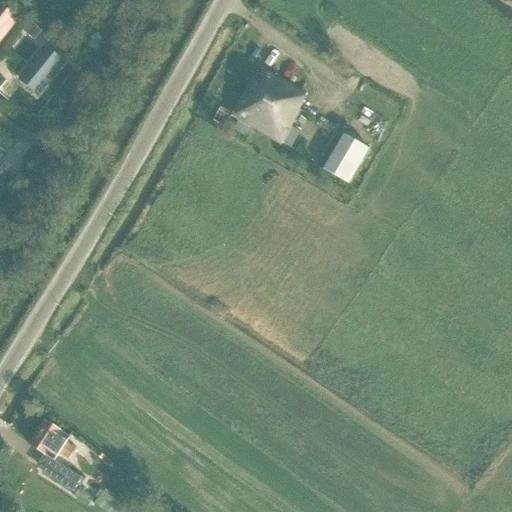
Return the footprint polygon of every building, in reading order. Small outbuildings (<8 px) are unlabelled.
[(0,42),(18,19),(0,4),(0,42)] [(32,24),(24,33),(35,42),(42,32),(32,24)] [(43,44),(17,77),(38,95),(65,62),(43,44)] [(301,111),(300,109),(307,96),(260,66),(230,117),(238,122),(234,132),(247,139),(252,130),(279,146),(280,144),(289,148),(299,134),(291,129),(301,111)] [(349,185),(369,150),(344,136),(323,171),(349,185)] [(0,184),(15,166),(3,156),(5,154),(0,149),(0,184)] [(75,445),(67,440),(70,434),(46,420),(30,444),(46,453),(36,468),(73,493),(82,479),(75,475),(77,472),(55,458),(59,452),(66,457),(75,445)] [(105,492),(95,505),(104,511),(120,511),(124,507),(105,492)]
